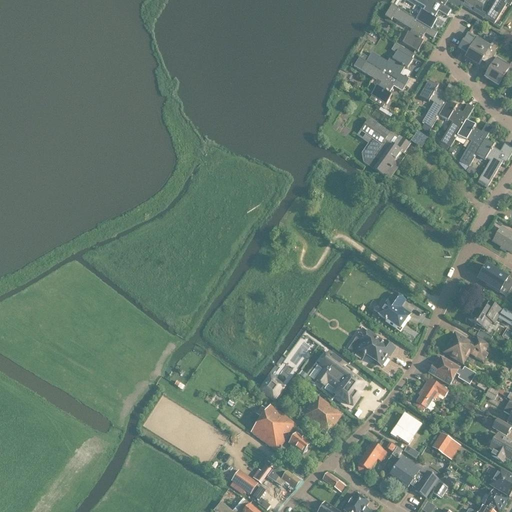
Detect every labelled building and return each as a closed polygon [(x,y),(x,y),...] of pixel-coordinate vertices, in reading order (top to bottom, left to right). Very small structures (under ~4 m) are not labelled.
[(446,3),(439,0),(411,0),(425,8),(422,12),(421,11),(416,20),(428,28),(431,29),(436,20),(434,19),(438,11),(447,16),(450,11),(444,7),(446,3)] [(477,0),(465,0),(464,3),(473,8),(477,2),(477,0)] [(495,0),(486,16),(482,13),(483,6),(477,2),(473,8),(471,12),(493,25),(496,21),(508,0),(495,0)] [(471,12),(473,8),(464,3),(462,7),(471,12)] [(391,21),(392,18),(411,30),(409,34),(408,34),(402,43),(417,52),(423,43),(420,41),(425,34),(433,39),(437,33),(431,29),(428,28),(416,20),(390,4),(383,16),(391,21)] [(476,21),(473,26),(481,30),(484,25),(476,21)] [(481,61),(486,64),(490,57),(491,56),(495,51),(499,45),(493,41),(490,46),(477,39),(468,34),(459,49),(468,54),(465,58),(478,66),(481,61)] [(391,65),(371,53),(368,58),(366,62),(405,86),(409,80),(400,75),(404,68),(407,70),(412,60),(411,60),(414,56),(405,51),(396,44),(395,46),(394,48),(394,50),(395,52),(396,54),(392,60),(393,61),(391,65)] [(352,66),(360,71),(380,83),(377,87),(376,87),(368,100),(382,109),(385,104),(386,105),(391,96),(389,94),(393,87),(402,92),(405,86),(366,62),(359,59),(357,57),(352,66)] [(491,67),(484,78),(497,86),(506,72),(509,67),(496,59),(495,60),(490,57),(486,64),(491,67)] [(438,117),(447,101),(450,98),(455,89),(448,85),(443,94),(436,90),(437,87),(428,82),(419,97),(428,103),(429,102),(433,104),(422,123),(424,125),(422,129),(427,135),(431,129),(438,117)] [(451,148),(457,136),(466,121),(473,109),(467,105),(462,114),(455,109),(457,107),(447,101),(438,117),(447,122),(448,121),(452,123),(441,143),(439,145),(445,152),(448,147),(450,148),(451,148)] [(361,131),(373,140),(363,154),(365,162),(364,162),(368,165),(373,169),(384,176),(389,179),(395,171),(399,166),(394,162),(401,152),(404,154),(410,145),(399,138),(397,139),(376,124),(369,120),(366,124),(361,131)] [(476,156),(485,141),(487,137),(474,129),(476,126),(466,121),(457,136),(466,142),(467,141),(471,143),(460,163),(459,164),(466,171),(469,168),(476,156)] [(494,146),(485,141),(476,156),(485,161),(486,160),(490,162),(478,182),(487,187),(501,164),(502,161),(505,157),(509,159),(511,153),(511,148),(505,144),(500,153),(492,148),(494,146)] [(511,235),(501,229),(493,242),(511,254),(511,253),(511,235)] [(414,235),(403,251),(410,255),(405,262),(423,274),(428,267),(430,269),(439,256),(423,245),(424,242),(414,235)] [(487,266),(478,281),(498,293),(507,278),(487,266)] [(476,284),(473,289),(481,294),(484,289),(476,284)] [(387,322),(399,330),(410,315),(400,308),(404,302),(394,295),(390,301),(379,316),(386,321),(384,323),(386,323),(387,322)] [(467,320),(483,329),(488,321),(494,325),(498,319),(502,312),(495,308),(487,303),(484,308),(477,304),(467,320)] [(511,313),(504,309),(502,312),(498,319),(511,327),(511,326),(511,313)] [(353,356),(361,361),(364,357),(365,357),(366,356),(381,367),(388,357),(389,358),(395,349),(384,342),(369,332),(361,343),(353,356)] [(483,363),(488,355),(484,353),(488,346),(476,339),(472,345),(455,335),(444,354),(462,364),(468,354),(483,363)] [(325,369),(316,381),(324,387),(322,390),(333,398),(336,395),(340,398),(352,407),(361,395),(358,393),(363,386),(350,376),(353,372),(328,353),(320,364),(319,365),(325,369)] [(433,365),(428,374),(449,386),(456,374),(459,376),(459,377),(470,384),(470,383),(473,378),(475,375),(464,368),(462,371),(459,369),(440,358),(435,366),(433,365)] [(270,377),(260,389),(273,399),(282,386),(270,377)] [(455,397),(456,397),(429,380),(425,385),(421,392),(423,393),(416,403),(417,404),(415,406),(417,409),(420,411),(424,412),(425,409),(426,410),(427,409),(430,412),(431,411),(435,407),(434,405),(431,403),(433,400),(434,401),(439,394),(444,398),(446,395),(453,400),(455,397)] [(489,389),(485,396),(494,401),(498,394),(496,393),(489,389)] [(342,416),(318,398),(304,418),(326,434),(330,429),(331,430),(342,416)] [(511,425),(511,402),(510,401),(503,412),(511,416),(507,423),(511,425)] [(468,403),(464,409),(472,414),(476,407),(468,403)] [(261,418),(251,433),(277,453),(285,441),(279,437),(283,431),(283,428),(278,425),(284,416),(279,413),(270,406),(267,411),(261,418)] [(262,407),(256,414),(261,418),(267,411),(262,407)] [(439,417),(434,414),(431,420),(436,423),(439,417)] [(396,428),(390,436),(397,441),(398,439),(408,446),(412,439),(409,437),(417,424),(404,415),(400,421),(402,422),(397,429),(396,428)] [(284,416),(278,425),(283,428),(283,431),(279,437),(285,441),(289,436),(293,439),(289,444),(303,454),(304,453),(305,453),(307,450),(307,449),(310,444),(303,439),(304,437),(293,429),(296,425),(284,416)] [(506,437),(511,428),(497,420),(492,429),(506,437)] [(440,434),(431,448),(443,456),(452,441),(440,434)] [(491,457),(503,463),(505,458),(510,461),(511,458),(511,442),(497,434),(489,449),(494,452),(491,457)] [(383,451),(372,444),(357,465),(359,466),(357,468),(358,472),(360,473),(364,472),(366,470),(369,473),(380,457),(382,459),(386,454),(382,452),(383,451)] [(419,455),(407,447),(404,452),(415,460),(419,455)] [(396,448),(391,455),(397,459),(401,451),(396,448)] [(398,464),(390,476),(407,488),(409,485),(415,489),(413,491),(425,499),(438,480),(426,472),(422,478),(417,474),(419,471),(402,459),(398,464)] [(273,466),(268,462),(261,472),(266,476),(273,466)] [(281,487),(284,483),(295,490),(300,482),(286,473),(285,474),(275,467),(267,478),(271,480),(281,487)] [(452,489),(456,483),(448,478),(451,473),(446,470),(439,481),(452,489)] [(489,487),(509,499),(511,493),(511,478),(500,470),(489,487)] [(232,482),(230,486),(242,495),(245,491),(250,495),(257,484),(239,471),(232,482)] [(327,473),(322,480),(340,493),(345,486),(327,473)] [(441,499),(447,488),(439,484),(433,494),(441,499)] [(263,485),(254,497),(260,501),(268,488),(266,487),(263,485)] [(493,492),(484,506),(494,511),(500,511),(508,501),(493,492)] [(355,495),(344,511),(345,511),(369,511),(370,511),(365,508),(368,504),(355,495)] [(231,511),(220,503),(213,511),(258,511),(243,500),(233,511),(231,511)]
